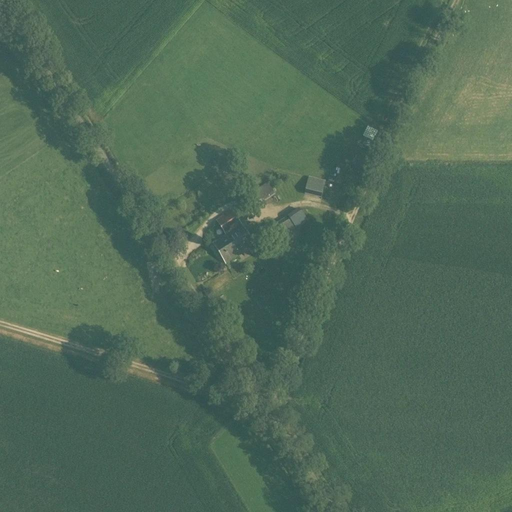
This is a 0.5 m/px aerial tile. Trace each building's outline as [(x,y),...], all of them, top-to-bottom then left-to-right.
[(325,182),(308,177),(304,195),(321,199),(325,182)] [(245,198),(252,210),(275,194),(267,183),(245,198)] [(300,210),(278,224),(284,233),(286,236),(307,222),(300,210)] [(239,223),(232,211),(216,221),(226,237),(213,245),(225,264),(237,257),(229,244),(233,242),(228,235),(233,232),(230,228),(239,223)] [(241,227),(239,223),(230,228),(233,232),(228,235),(233,242),(229,244),(237,257),(253,247),(241,227)] [(284,233),(278,224),(269,229),(266,225),(262,228),(273,245),(286,236),(284,233)]
